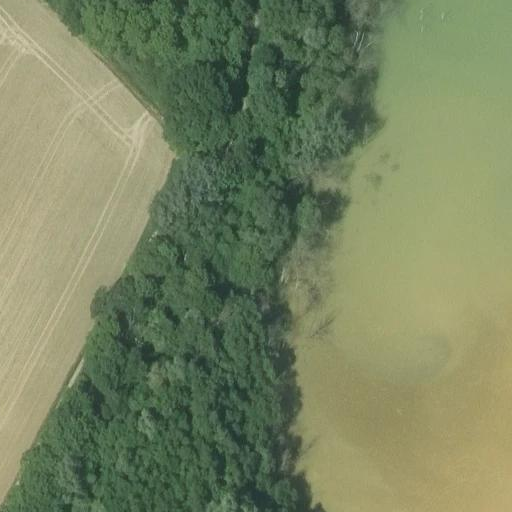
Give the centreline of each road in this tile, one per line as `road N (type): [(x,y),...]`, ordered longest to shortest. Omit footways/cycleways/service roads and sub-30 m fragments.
road 1 (track): [(8,511),(172,200),(221,154),(234,129),(255,0)]
road 2 (track): [(196,176),(163,112),(46,0)]
